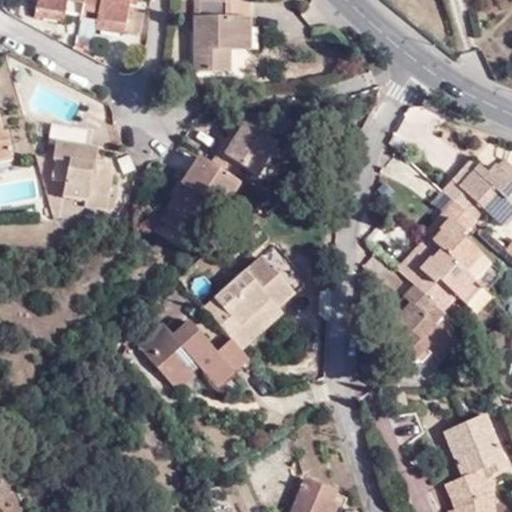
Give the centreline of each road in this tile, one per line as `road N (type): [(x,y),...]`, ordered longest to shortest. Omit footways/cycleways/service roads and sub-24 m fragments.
road 1 (residential): [(417,61),(368,146),(347,242),(349,426),(376,511)]
road 2 (residential): [(0,32),(95,79),(139,76),(151,44),(149,0)]
